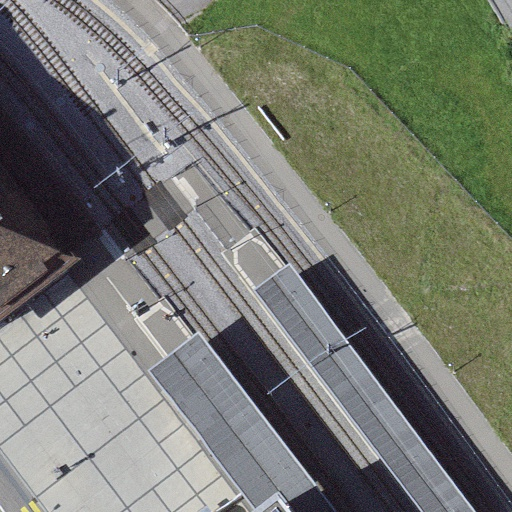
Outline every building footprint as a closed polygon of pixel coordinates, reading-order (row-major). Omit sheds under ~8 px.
[(511,0),(487,0),(511,38),(511,0)] [(0,178),(8,189),(63,262),(78,251),(91,241),(0,121),(0,178)] [(0,339),(77,282),(63,262),(8,189),(0,178),(0,339)] [(251,294),(409,511),(470,511),(291,265),(251,294)] [(257,511),(330,511),(197,335),(151,370),(257,511)]
